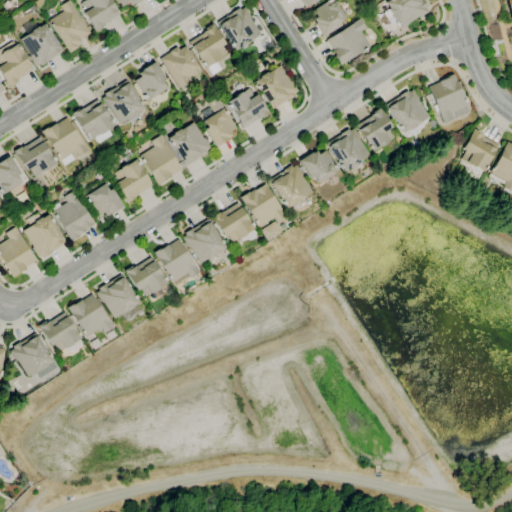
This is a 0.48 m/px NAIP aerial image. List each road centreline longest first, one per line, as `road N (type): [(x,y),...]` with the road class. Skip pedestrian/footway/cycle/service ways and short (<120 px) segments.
road 1 (residential): [(466,39),(412,55),(333,101),(10,311),(0,296)]
road 2 (residential): [(0,126),(198,0)]
road 3 (residential): [(511,108),(492,94),(454,0)]
road 4 (residential): [(264,0),(333,101)]
